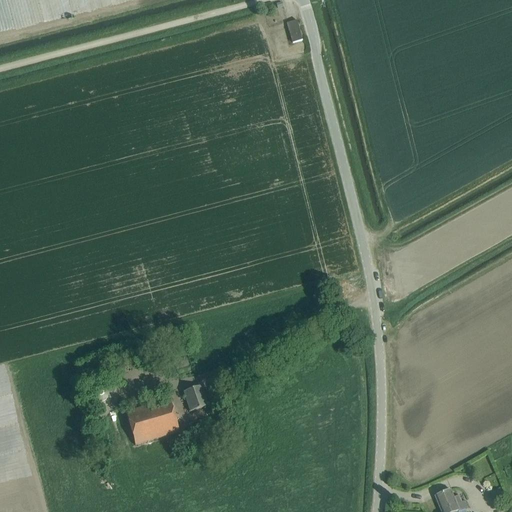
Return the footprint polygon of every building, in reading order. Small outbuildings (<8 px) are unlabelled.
[(293,44),(303,41),(298,21),(288,24),(293,44)] [(190,412),(207,406),(200,386),(183,392),(190,412)] [(134,445),(169,435),(179,433),(170,400),(125,413),(134,445)] [(191,433),(209,427),(206,418),(188,424),(191,433)] [(402,432),(417,432),(417,420),(402,420),(402,432)] [(492,498),(502,494),(499,488),(490,492),(492,498)] [(451,491),(435,497),(441,511),(456,511),(464,509),(468,507),(465,501),(462,503),(459,496),(454,498),(451,491)]
